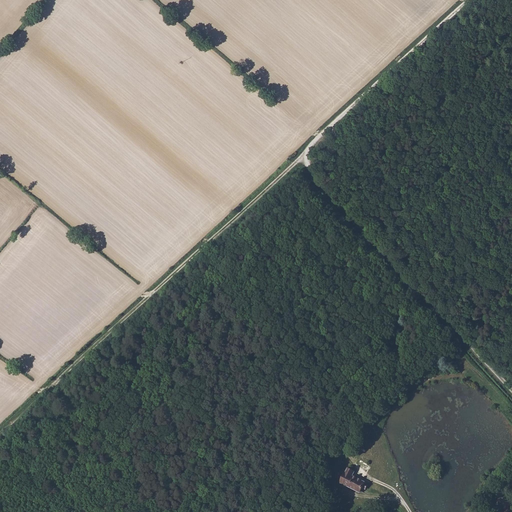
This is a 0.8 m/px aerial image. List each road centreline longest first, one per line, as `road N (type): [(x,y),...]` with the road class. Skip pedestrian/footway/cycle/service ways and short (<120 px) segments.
road 1 (track): [(0,430),(294,162)]
road 2 (unclassified): [(511,390),(294,162)]
road 3 (track): [(505,412),(455,374),(424,379),(349,438),(358,470),(394,490),(409,511)]
road 4 (unclassified): [(470,0),(294,162)]
